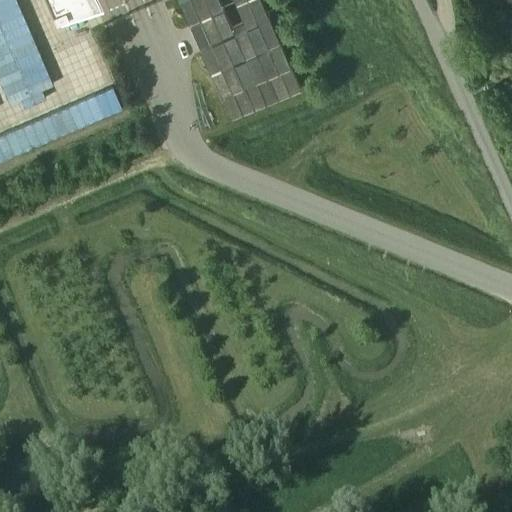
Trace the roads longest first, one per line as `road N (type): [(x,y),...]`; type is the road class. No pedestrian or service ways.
road 1 (unclassified): [(418,0),(511,207)]
road 2 (track): [(0,228),(185,147)]
